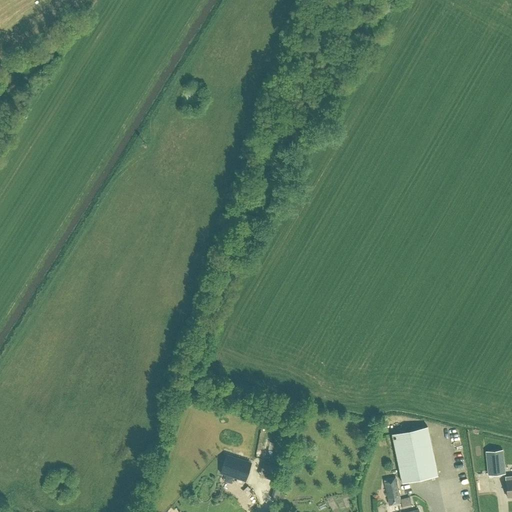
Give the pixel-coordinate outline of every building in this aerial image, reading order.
[(401,482),(437,474),(427,425),(391,433),(401,482)] [(487,475),(505,473),(502,449),(485,450),(487,475)] [(224,464),(249,472),(252,462),(253,460),(228,452),(228,453),(224,464)] [(260,461),(256,474),(269,478),(273,465),(260,461)] [(288,494),(293,475),(288,473),(283,492),(288,494)] [(388,504),(400,502),(395,476),(382,478),(388,504)] [(276,498),(278,483),(269,481),(267,497),(276,498)] [(430,508),(435,507),(432,496),(427,498),(430,508)]
